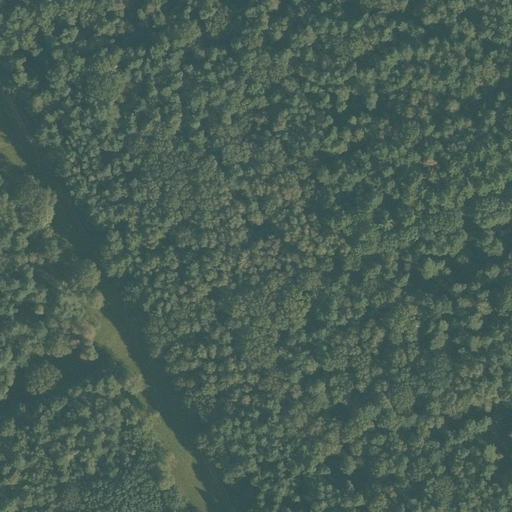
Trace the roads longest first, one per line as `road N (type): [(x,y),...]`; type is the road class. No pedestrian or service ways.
road 1 (track): [(0,80),(235,511)]
road 2 (track): [(511,463),(363,511)]
road 3 (track): [(0,405),(139,340)]
